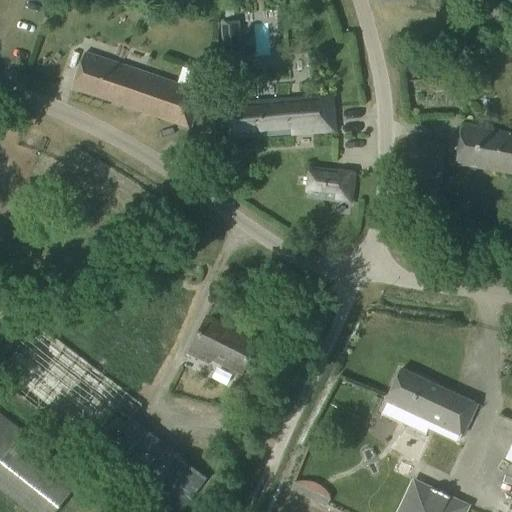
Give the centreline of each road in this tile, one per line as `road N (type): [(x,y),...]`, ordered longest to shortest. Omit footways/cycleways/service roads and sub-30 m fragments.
road 1 (unclassified): [(357,268),(292,254),(142,153),(0,78)]
road 2 (unclassified): [(357,268),(374,243),(386,131),(358,0)]
road 3 (unclassified): [(269,470),(357,268)]
road 4 (unclassified): [(511,293),(357,268)]
